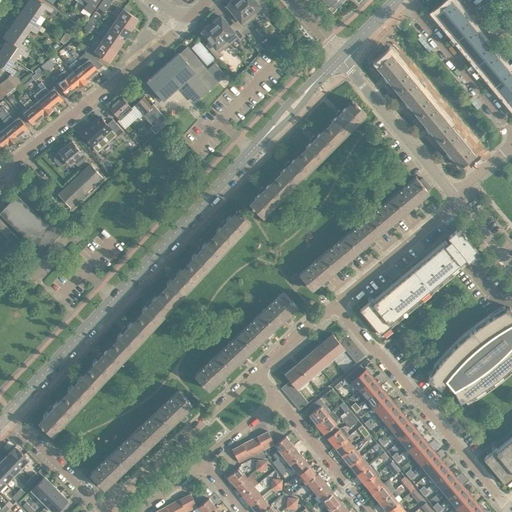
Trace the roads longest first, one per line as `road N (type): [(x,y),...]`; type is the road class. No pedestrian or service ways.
road 1 (secondary): [(10,409),(338,57)]
road 2 (residential): [(511,508),(334,305)]
road 3 (residential): [(0,172),(188,15)]
road 4 (residential): [(257,372),(103,509)]
road 5 (residential): [(453,192),(338,57)]
road 6 (residential): [(511,128),(401,0)]
road 7 (residential): [(334,305),(460,201)]
road 8 (residential): [(367,511),(279,398)]
road 9 (residential): [(103,509),(15,424),(10,409)]
